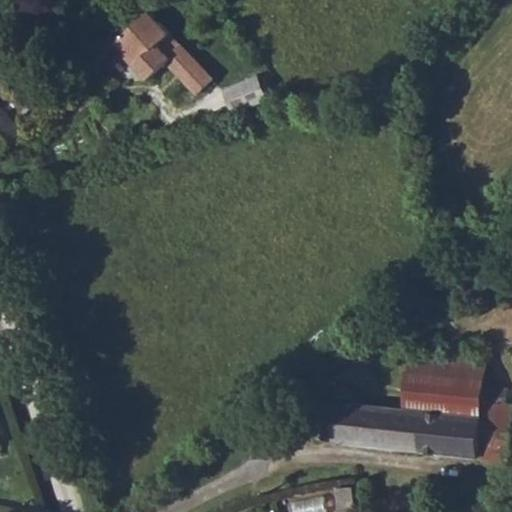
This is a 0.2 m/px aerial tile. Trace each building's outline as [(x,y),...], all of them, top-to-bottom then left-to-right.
[(124,39),(154,71),(169,59),(196,87),(216,69),(159,7),(124,39)] [(0,147),(4,152),(32,126),(5,97),(0,82),(0,81),(13,73),(6,54),(0,44),(0,147)] [(86,75),(95,85),(104,76),(96,67),(86,75)] [(485,415),(486,402),(487,385),(490,356),(412,348),(405,407),(429,410),(485,415)] [(509,388),(489,385),(487,385),(486,402),(507,404),(509,388)] [(319,440),(359,444),(425,451),(429,410),(405,407),(340,400),(322,409),(319,440)] [(511,443),(511,404),(507,404),(486,402),(485,415),(481,456),(510,459),(511,443)] [(485,415),(429,410),(425,451),(481,456),(485,415)] [(351,511),(357,511),(355,486),(337,487),(338,511),(351,511)] [(511,511),(511,501),(504,500),(503,511),(505,511),(511,511)]
